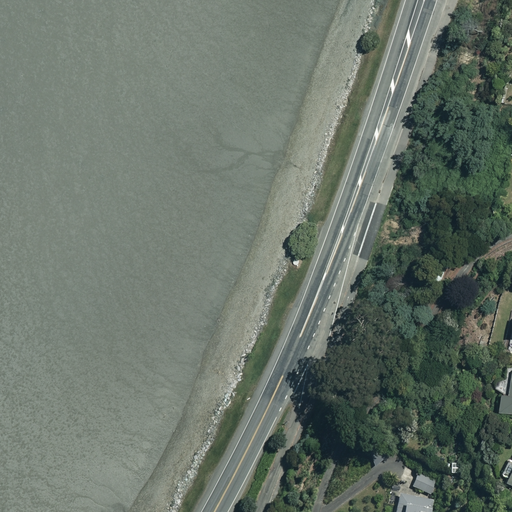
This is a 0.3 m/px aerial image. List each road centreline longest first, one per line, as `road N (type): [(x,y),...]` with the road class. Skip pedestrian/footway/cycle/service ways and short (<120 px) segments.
road 1 (trunk): [(313,304),(422,0)]
road 2 (trunk): [(213,511),(313,304)]
road 3 (residential): [(259,511),(307,399),(317,344),(313,304)]
